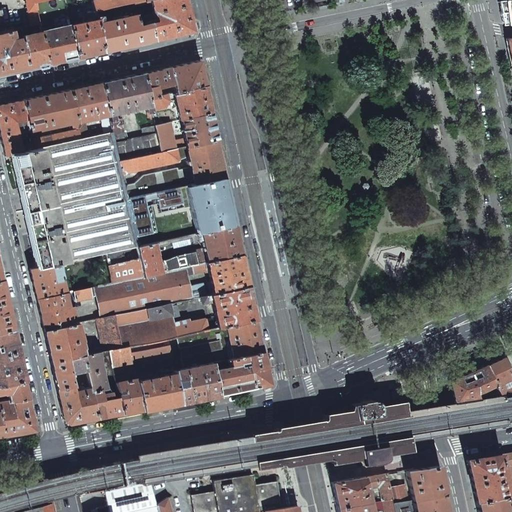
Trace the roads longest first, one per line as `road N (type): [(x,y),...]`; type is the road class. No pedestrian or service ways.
road 1 (residential): [(208,43),(284,402)]
road 2 (residential): [(233,38),(322,386)]
road 3 (residential): [(53,451),(0,213)]
road 4 (secondary): [(53,451),(284,402)]
road 5 (residential): [(208,43),(0,88)]
road 6 (residential): [(417,0),(233,38)]
road 7 (residential): [(461,511),(423,341)]
road 8 (residential): [(485,0),(511,117)]
